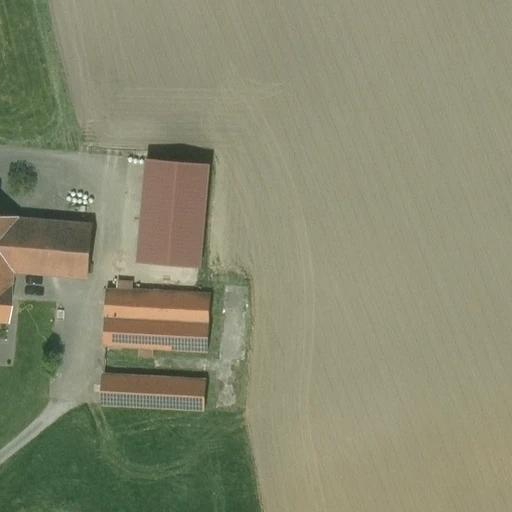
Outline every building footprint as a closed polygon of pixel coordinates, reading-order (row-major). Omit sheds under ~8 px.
[(143,258),(210,263),(218,158),(151,153),(143,258)] [(16,216),(0,214),(0,283),(9,285),(11,270),(16,216)] [(92,225),(16,218),(16,216),(11,270),(88,277),(92,225)] [(132,282),(118,281),(117,290),(132,291),(132,282)] [(0,283),(0,320),(7,322),(10,285),(9,285),(0,283)] [(117,290),(106,289),(104,345),(207,351),(210,295),(132,291),(117,290)] [(206,381),(102,375),(101,404),(204,410),(206,381)]
